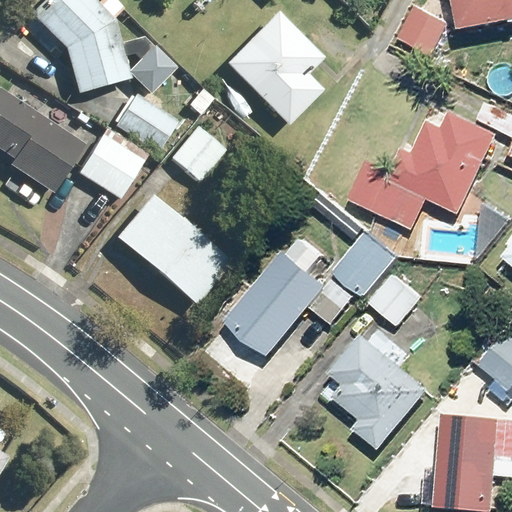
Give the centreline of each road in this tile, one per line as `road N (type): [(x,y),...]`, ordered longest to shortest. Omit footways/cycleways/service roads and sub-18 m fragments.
road 1 (secondary): [(166,434),(0,301)]
road 2 (secondary): [(266,511),(166,434)]
